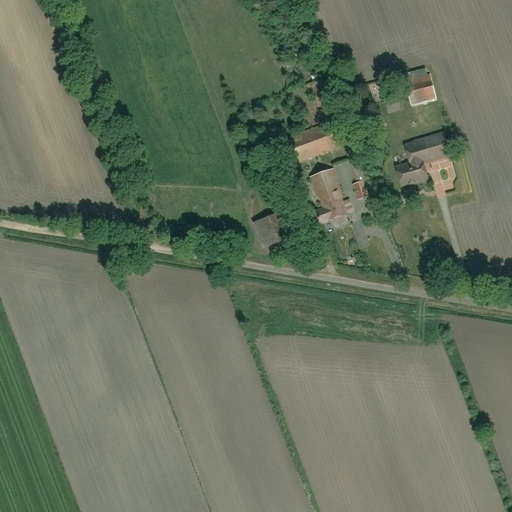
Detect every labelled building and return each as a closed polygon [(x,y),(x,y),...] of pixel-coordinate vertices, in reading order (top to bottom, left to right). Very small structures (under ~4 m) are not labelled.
[(404,80),(410,107),(438,101),(432,74),(404,80)] [(309,88),(321,120),(336,114),(324,82),(309,88)] [(288,141),(296,165),(340,151),(332,127),(288,141)] [(390,169),(395,191),(425,183),(420,164),(447,158),(441,134),(407,143),(412,163),(390,169)] [(369,189),(358,160),(337,168),(347,197),(369,189)] [(318,228),(324,226),(324,227),(348,219),(347,216),(354,214),(349,199),(343,201),(333,172),(309,179),(320,212),(314,214),(318,228)] [(251,224),(260,249),(289,239),(280,214),(251,224)]
